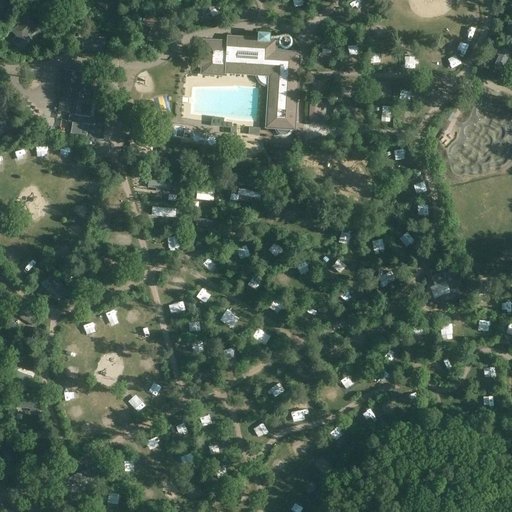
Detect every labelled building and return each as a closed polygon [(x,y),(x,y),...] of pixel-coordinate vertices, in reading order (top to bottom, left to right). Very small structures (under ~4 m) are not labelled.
[(94,0),(95,0),(106,10),(113,0),(115,0),(116,0),(94,0)] [(206,15),(209,13),(215,9),(211,3),(195,13),(199,20),(206,15)] [(146,14),(142,24),(152,27),(149,34),(147,40),(153,42),(155,37),(159,38),(166,22),(155,18),(146,14)] [(28,18),(12,33),(22,44),(38,29),(28,18)] [(199,54),(198,68),(201,68),(200,75),(227,77),(227,74),(255,76),(257,80),(260,84),(263,86),(268,88),(265,129),(275,130),(276,133),(279,135),(282,137),(285,137),(288,136),(291,134),(293,131),(296,131),(301,52),(277,51),(278,39),(272,39),(272,35),(259,34),(259,38),(255,37),(227,36),(227,40),(202,39),(201,55),(199,54)] [(110,49),(113,43),(98,36),(95,42),(110,49)] [(502,48),(501,51),(499,51),(497,55),(498,56),(493,68),(501,72),(511,52),(502,48)] [(64,70),(59,100),(59,101),(71,103),(69,114),(68,122),(72,122),(88,125),(86,138),(85,148),(99,150),(101,140),(104,141),(106,120),(94,117),(96,101),(85,99),(89,74),(77,72),(78,70),(67,68),(66,70),(64,70)] [(321,122),(322,101),(310,100),(309,121),(321,122)] [(0,106),(0,130),(11,125),(0,106)] [(341,108),(333,107),(333,116),(341,116),(341,108)] [(212,117),(211,126),(231,128),(232,123),(224,122),(224,119),(212,117)] [(250,128),(249,136),(260,136),(261,129),(250,128)] [(152,180),(151,187),(170,190),(171,182),(152,180)] [(215,189),(196,187),(196,194),(207,195),(207,197),(211,197),(211,195),(214,195),(215,189)] [(238,195),(260,199),(261,193),(239,189),(238,195)] [(173,210),(155,211),(156,218),(168,217),(168,219),(172,219),(172,216),(174,216),(173,210)] [(196,226),(216,228),(217,221),(197,218),(196,226)] [(110,263),(127,272),(130,266),(114,257),(110,263)] [(325,268),(330,261),(325,258),(320,265),(325,268)] [(330,272),(336,278),(343,271),(336,265),(330,272)] [(92,267),(84,271),(94,290),(102,287),(92,267)] [(434,286),(430,288),(435,299),(439,297),(443,306),(463,298),(451,268),(431,277),(434,286)] [(49,282),(52,285),(51,286),(53,290),(55,288),(64,299),(69,294),(55,277),(49,282)] [(252,290),(252,301),(263,301),(263,290),(252,290)] [(200,308),(206,305),(202,298),(196,302),(200,308)] [(39,319),(20,308),(16,316),(34,327),(39,319)] [(234,322),(231,325),(238,331),(241,328),(234,322)] [(30,375),(10,368),(8,375),(27,382),(30,375)] [(17,408),(38,410),(39,402),(18,400),(17,408)] [(288,412),(294,415),(297,409),(290,406),(288,412)] [(209,424),(199,428),(203,439),(213,435),(209,424)] [(26,440),(50,438),(49,430),(25,433),(26,440)] [(7,453),(1,454),(6,472),(12,470),(7,453)] [(89,467),(61,483),(68,497),(97,481),(89,467)] [(112,500),(109,507),(114,509),(117,502),(112,500)]
